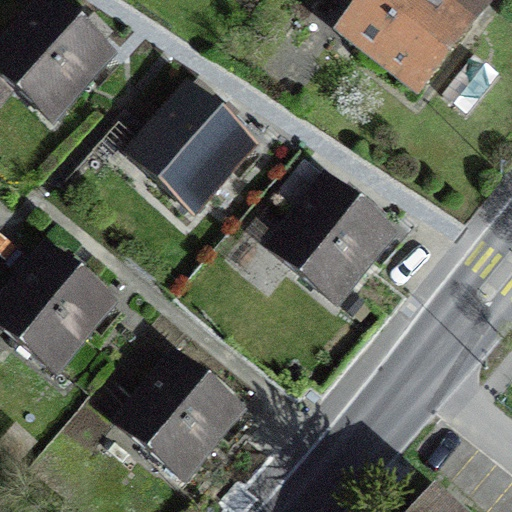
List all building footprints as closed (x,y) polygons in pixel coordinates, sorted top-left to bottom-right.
[(111,56),(49,0),(47,0),(0,51),(0,60),(16,76),(8,84),(50,122),(111,56)] [(481,1),(479,0),(376,0),(348,36),(415,87),(481,1)] [(252,148),(189,90),(137,147),(157,166),(149,175),(191,213),(252,148)] [(391,235),(326,182),(277,242),(298,259),(290,269),(334,305),(391,235)] [(111,305),(46,251),(0,306),(0,312),(19,329),(12,338),(54,373),(111,305)] [(238,412),(174,359),(124,420),(145,436),(138,445),(182,480),(238,412)] [(439,511),(430,503),(422,511),(439,511)]
